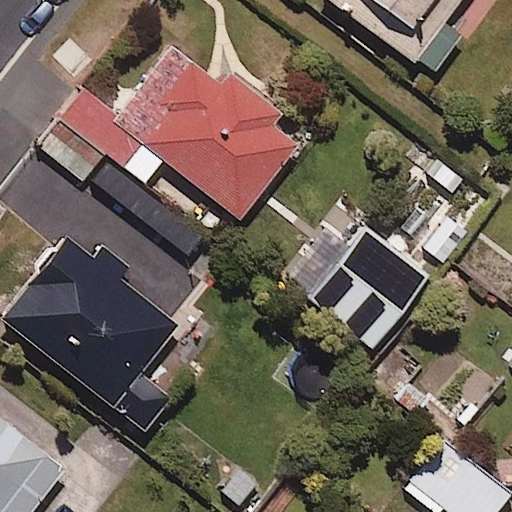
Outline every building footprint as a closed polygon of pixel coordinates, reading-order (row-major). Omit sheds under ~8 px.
[(317,0),(433,77),(462,33),(446,23),(461,0),(317,0)] [(215,75),(167,37),(113,106),(79,80),(34,137),(79,172),(101,144),(140,175),(160,150),(234,208),(298,126),(222,66),(215,75)] [(511,216),(502,210),(462,267),(511,302),(511,216)] [(421,264),(361,218),(307,288),(367,335),(421,264)] [(88,246),(62,226),(0,303),(0,309),(140,421),(166,388),(134,362),(173,313),(147,292),(158,278),(100,231),(88,246)] [(446,349),(419,386),(461,417),(489,381),(446,349)] [(18,511),(59,460),(0,414),(0,511),(18,511)] [(489,511),(510,485),(444,435),(405,485),(441,511),(440,511),(489,511)] [(257,511),(274,495),(240,463),(221,484),(251,511),(257,511)]
